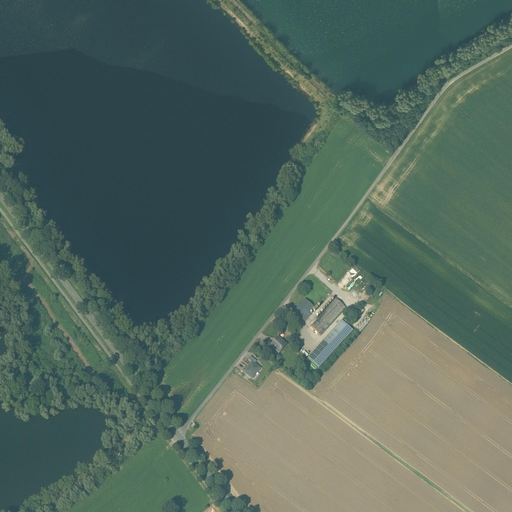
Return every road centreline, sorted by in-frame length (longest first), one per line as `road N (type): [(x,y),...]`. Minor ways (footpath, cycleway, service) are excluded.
road 1 (unclassified): [(178,435),(441,90),(511,45)]
road 2 (tertiary): [(0,195),(178,435)]
